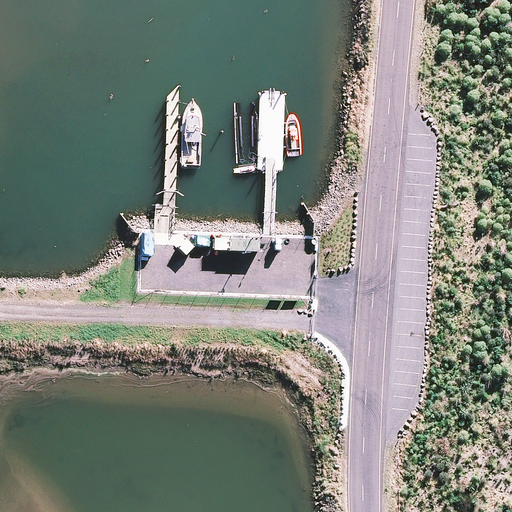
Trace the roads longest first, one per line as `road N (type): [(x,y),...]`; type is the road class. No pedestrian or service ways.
road 1 (residential): [(363,511),(359,414),(398,0)]
road 2 (track): [(365,337),(310,323),(0,300)]
road 3 (track): [(361,390),(335,384),(228,318)]
